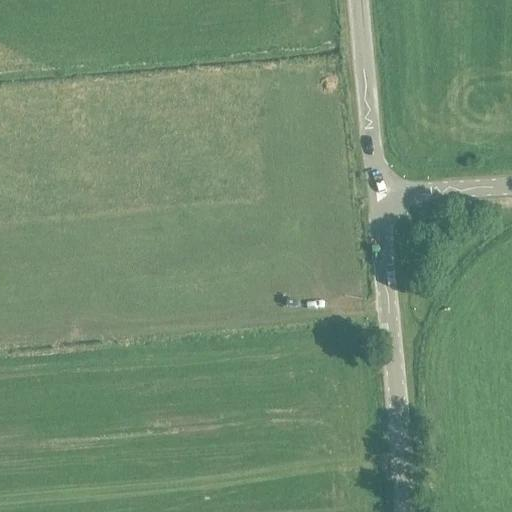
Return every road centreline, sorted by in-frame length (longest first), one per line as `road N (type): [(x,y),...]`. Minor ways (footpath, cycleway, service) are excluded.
road 1 (unclassified): [(401,511),(374,190)]
road 2 (unclassified): [(374,190),(357,0)]
road 3 (unclassified): [(374,190),(511,184)]
